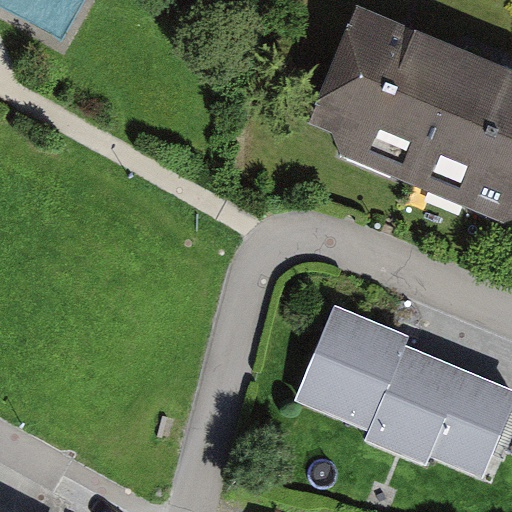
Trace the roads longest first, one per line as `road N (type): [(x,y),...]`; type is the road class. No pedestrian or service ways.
road 1 (residential): [(18,107),(283,239)]
road 2 (residential): [(192,511),(240,332),(283,239)]
road 3 (residential): [(283,239),(343,243),(511,310)]
road 4 (residential): [(134,511),(0,436)]
